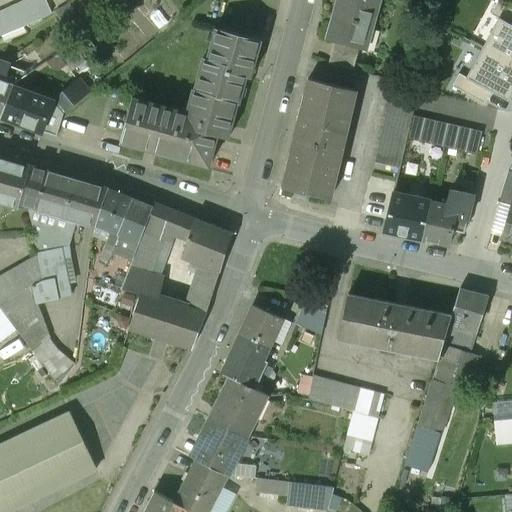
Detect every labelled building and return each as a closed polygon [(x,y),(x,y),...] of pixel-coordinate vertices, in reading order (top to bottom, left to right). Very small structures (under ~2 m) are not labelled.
[(46,0),(26,0),(0,12),(0,36),(52,13),(46,0)] [(338,0),(327,39),(335,42),(358,48),(365,50),(379,0),(338,0)] [(498,18),(511,25),(511,5),(505,8),(498,2),(491,15),(498,18)] [(511,25),(498,18),(482,48),(511,63),(511,25)] [(261,40),(215,28),(207,59),(203,58),(195,89),(193,89),(186,112),(132,98),(120,143),(210,166),(218,136),(229,139),(238,103),(240,104),(247,77),(251,78),(261,40)] [(90,41),(63,61),(71,71),(86,61),(84,59),(97,50),(90,41)] [(358,48),(335,42),(329,64),(352,70),(358,48)] [(511,63),(482,48),(466,78),(490,91),(508,101),(511,94),(511,63)] [(0,117),(0,118),(11,90),(12,86),(27,76),(25,73),(0,62),(0,117)] [(490,91),(466,78),(459,74),(452,86),(484,103),(490,91)] [(308,79),(295,138),(342,149),(356,90),(308,79)] [(375,163),(398,169),(417,89),(394,82),(375,163)] [(65,94),(56,104),(63,114),(88,94),(79,83),(65,94)] [(11,90),(0,118),(41,133),(51,105),(11,90)] [(56,104),(51,105),(41,133),(56,137),(63,114),(56,104)] [(482,132),(413,116),(408,139),(477,155),(482,132)] [(331,199),(342,149),(295,138),(283,188),(331,199)] [(19,204),(30,166),(0,157),(0,204),(17,209),(19,204)] [(96,225),(107,189),(30,166),(19,204),(28,207),(78,222),(95,227),(96,225)] [(500,202),(511,206),(511,205),(511,172),(508,172),(500,202)] [(112,252),(134,200),(107,189),(96,225),(112,232),(104,248),(112,252)] [(447,205),(431,201),(422,239),(450,245),(453,230),(465,233),(473,195),(450,190),(447,205)] [(384,231),(422,239),(431,201),(393,193),(384,231)] [(134,200),(112,252),(133,261),(144,232),(153,208),(134,200)] [(155,204),(153,208),(144,232),(160,239),(163,231),(174,235),(181,215),(155,204)] [(502,238),(511,240),(511,205),(511,206),(502,238)] [(78,222),(28,207),(38,254),(70,246),(78,222)] [(188,240),(195,220),(181,215),(174,235),(188,240)] [(204,265),(221,271),(232,234),(195,220),(188,240),(182,256),(204,265)] [(100,259),(108,262),(112,252),(104,248),(100,259)] [(40,362),(55,349),(47,339),(48,338),(36,304),(71,296),(61,249),(38,254),(0,276),(0,308),(17,331),(40,362)] [(129,328),(193,348),(221,271),(204,265),(190,307),(157,297),(162,278),(130,269),(129,273),(122,289),(140,294),(129,328)] [(488,296),(460,289),(452,315),(449,325),(475,334),(488,296)] [(400,305),(348,295),(339,340),(437,360),(449,325),(452,315),(400,305)] [(305,301),(295,324),(321,336),(327,306),(305,301)] [(254,305),(242,332),(270,345),(282,317),(254,305)] [(0,308),(0,343),(17,331),(0,308)] [(468,355),(475,334),(449,325),(437,360),(439,360),(418,426),(440,433),(456,387),(472,391),(482,359),(468,355)] [(251,387),(270,345),(242,332),(222,373),(230,377),(251,387)] [(76,366),(55,349),(40,362),(59,387),(76,366)] [(302,373),(298,391),(308,393),(312,375),(302,373)] [(384,395),(313,376),(309,400),(353,412),(344,449),(368,456),(384,395)] [(210,419),(247,437),(268,395),(251,387),(230,377),(210,419)] [(70,413),(0,446),(0,511),(6,511),(97,470),(70,413)] [(196,459),(229,475),(247,437),(210,419),(191,456),(196,459)] [(511,419),(494,421),(496,445),(511,443),(511,419)] [(116,459),(98,493),(109,499),(129,461),(116,459)] [(210,511),(229,475),(196,459),(174,503),(193,511),(210,511)] [(331,511),(334,489),(257,482),(256,496),(286,499),(286,510),(309,511),(331,511)] [(143,511),(193,511),(174,503),(153,492),(143,511)]
